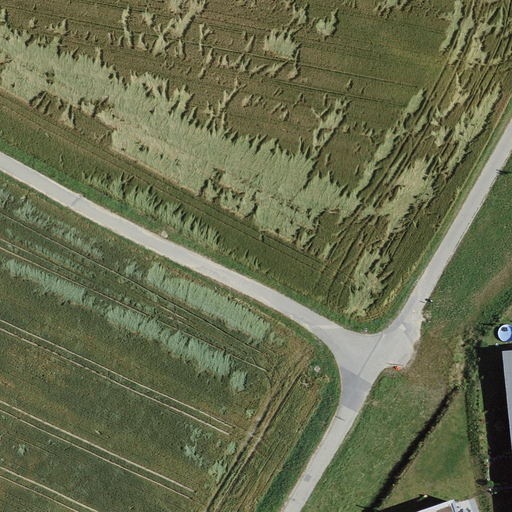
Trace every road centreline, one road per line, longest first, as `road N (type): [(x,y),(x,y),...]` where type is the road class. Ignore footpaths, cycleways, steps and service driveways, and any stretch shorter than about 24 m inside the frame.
road 1 (unclassified): [(374,363),(326,329),(0,160)]
road 2 (unclassified): [(511,137),(405,330),(374,363)]
road 3 (unclassified): [(374,363),(287,511)]
